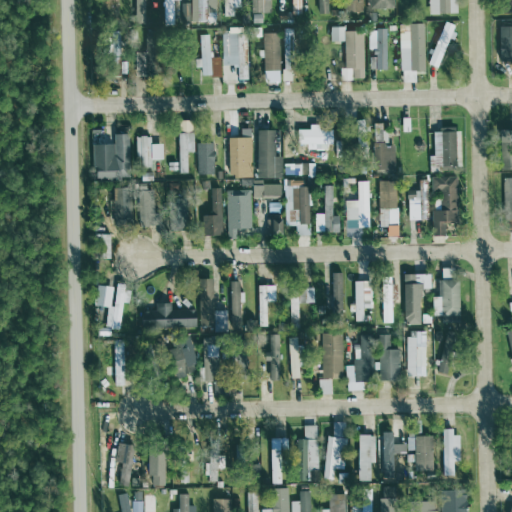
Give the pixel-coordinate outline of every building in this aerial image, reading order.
[(143,0),(132,0),(133,25),(144,25),(143,0)] [(173,26),(173,0),(179,0),(161,0),(162,26),(173,26)] [(213,0),(195,0),(196,1),(181,1),(181,23),(213,23),(213,0)] [(221,0),(222,17),(235,16),(234,0),(221,0)] [(249,0),(250,14),(269,13),(268,0),(249,0)] [(289,0),(290,15),(300,15),(300,0),(289,0)] [(326,0),(315,0),(316,14),(327,14),(326,0)] [(344,0),(344,14),(360,13),(359,0),(344,0)] [(367,0),(367,9),(391,8),(390,0),(367,0)] [(426,0),(426,15),(454,14),(453,0),(426,0)] [(509,13),(508,0),(497,0),(498,13),(509,13)] [(454,26),(442,22),(426,65),(438,69),(454,26)] [(398,24),(397,71),(422,72),(423,24),(398,24)] [(511,63),(511,27),(497,27),(496,63),(511,63)] [(342,42),(342,69),(338,69),(338,80),(361,80),(362,39),(352,39),(352,28),(328,28),(328,42),(342,42)] [(293,54),(291,29),(282,30),(283,55),(293,54)] [(371,70),(384,70),(385,29),(372,29),(371,70)] [(108,76),(118,76),(119,32),(109,32),(108,76)] [(220,66),(240,66),(240,34),(221,34),(220,66)] [(262,72),(278,71),(277,34),(261,34),(262,72)] [(197,36),(198,60),(193,60),(193,69),(199,69),(199,77),(219,77),(219,58),(208,58),(207,35),(197,36)] [(133,76),(143,76),(142,53),(133,53),(133,76)] [(187,121),(177,121),(177,133),(187,133),(187,121)] [(372,171),(393,170),(392,146),(385,146),(384,131),(380,131),(380,123),(369,124),(372,171)] [(295,144),(305,145),(305,149),(329,149),(330,128),(308,127),(308,129),(295,129),(295,144)] [(248,129),(238,130),(238,138),(225,139),(226,178),(249,177),(248,129)] [(454,129),(432,129),(432,157),(428,157),(428,170),(455,169),(454,129)] [(511,130),(497,131),(498,171),(511,170),(511,130)] [(255,179),(280,178),(280,157),(273,157),(272,131),(254,131),(255,179)] [(126,134),(111,135),(111,145),(89,146),(91,172),(113,172),(113,179),(127,179),(126,134)] [(176,174),(186,174),(186,153),(192,153),(192,134),(175,134),(176,174)] [(160,160),(160,144),(149,145),(148,137),(133,137),(134,169),(150,168),(150,161),(160,160)] [(195,176),(212,175),(211,143),(194,144),(195,176)] [(455,177),(430,178),(430,191),(439,191),(439,211),(430,212),(431,237),(442,236),(442,223),(456,223),(455,177)] [(511,178),(501,179),(501,220),(511,220),(511,178)] [(251,197),(279,198),(279,185),(261,185),(261,180),(251,180),(251,197)] [(406,221),(425,221),(426,181),(418,180),(418,191),(406,191),(406,221)] [(394,237),(395,182),(377,181),(377,227),(385,227),(385,237),(394,237)] [(367,228),(368,182),(355,182),(355,201),(344,201),(343,228),(367,228)] [(152,191),(145,191),(145,184),(135,184),(136,227),(153,227),(152,191)] [(313,232),(337,233),(338,216),(331,216),(332,186),(323,185),(322,214),(314,213),(313,232)] [(111,189),(111,200),(108,200),(109,225),(130,224),(128,188),(111,189)] [(219,189),(208,189),(209,216),(199,217),(200,237),(220,236),(219,189)] [(224,191),(225,240),(235,239),(235,229),(249,229),(248,190),(224,191)] [(165,200),(166,231),(185,231),(184,199),(165,200)] [(264,235),(279,235),(279,220),(265,220),(264,235)] [(108,235),(95,235),(94,259),(108,260),(108,235)] [(330,321),(341,320),(340,273),(328,274),(330,321)] [(401,275),(402,326),(418,326),(418,290),(429,289),(429,275),(401,275)] [(380,323),(391,323),(390,277),(380,277),(380,323)] [(213,333),(226,332),(225,311),(211,312),(210,280),(196,280),(197,327),(212,326),(213,333)] [(457,319),(456,280),(435,281),(436,297),(430,297),(431,316),(440,316),(440,320),(457,319)] [(237,282),(228,282),(229,333),(239,333),(237,282)] [(352,282),(353,322),(362,322),(361,309),(370,309),(369,282),(352,282)] [(105,308),(103,328),(118,330),(121,302),(126,302),(127,291),(111,289),(111,287),(94,286),(92,307),(105,308)] [(273,302),(273,286),(256,286),(256,327),(265,327),(265,302),(273,302)] [(313,303),(312,288),(287,289),(288,328),(298,327),(297,304),(313,303)] [(192,310),(168,311),(168,304),(153,305),(154,312),(140,312),(140,330),(193,328),(192,310)] [(254,321),(244,321),(244,330),(254,330),(254,321)] [(405,377),(415,377),(415,368),(424,368),(424,332),(406,332),(405,377)] [(339,334),(318,334),(319,395),(330,395),(330,373),(340,373),(339,334)] [(267,381),(277,381),(277,335),(267,335),(267,353),(262,353),(262,361),(267,361),(267,381)] [(397,380),(397,350),(388,350),(388,335),(377,335),(377,362),(370,362),(369,336),(357,336),(358,349),(352,349),(352,366),(344,366),(345,385),(357,384),(357,382),(370,381),(369,370),(377,370),(377,381),(397,380)] [(298,337),(287,338),(287,379),(298,379),(298,337)] [(197,372),(187,339),(164,346),(174,379),(197,372)] [(202,381),(220,380),(218,350),(201,351),(202,381)] [(413,451),(413,471),(430,471),(430,436),(419,437),(419,421),(408,421),(408,451),(413,451)] [(346,424),(331,422),(330,437),(325,437),(321,479),(331,480),(332,469),(342,470),(346,424)] [(316,426),(301,426),(302,439),(295,440),(295,464),(290,464),(290,482),(305,481),(305,469),(317,469),(316,426)] [(456,429),(441,430),(442,476),(453,476),(453,462),(457,462),(456,429)] [(380,433),(381,479),(392,478),(392,454),(404,454),(404,445),(391,445),(391,433),(380,433)] [(374,436),(356,436),(355,481),(368,482),(368,464),(374,464),(374,436)] [(269,484),(284,483),(284,439),(269,439),(269,484)] [(113,462),(119,463),(116,485),(126,487),(131,446),(115,444),(113,462)] [(186,447),(176,447),(177,484),(187,484),(186,447)] [(149,485),(162,486),(162,454),(145,454),(145,476),(149,476),(149,485)] [(259,510),(259,511),(286,511),(286,488),(269,488),(270,510),(259,510)] [(369,511),(370,490),(359,490),(358,511),(369,511)] [(289,511),(308,511),(307,492),(296,492),(297,501),(289,502),(289,511)] [(127,511),(124,493),(114,495),(117,511),(127,511)] [(463,511),(465,493),(445,493),(444,511),(463,511)] [(192,511),(192,506),(186,505),(186,494),(176,494),(176,509),(169,509),(169,511),(192,511)] [(246,494),(245,511),(255,511),(255,494),(246,494)] [(326,511),(343,511),(342,494),(326,495),(326,511)] [(227,511),(228,499),(210,499),(209,511),(227,511)] [(378,499),(377,511),(402,511),(403,499),(378,499)] [(406,511),(433,511),(433,502),(407,502),(406,511)]
